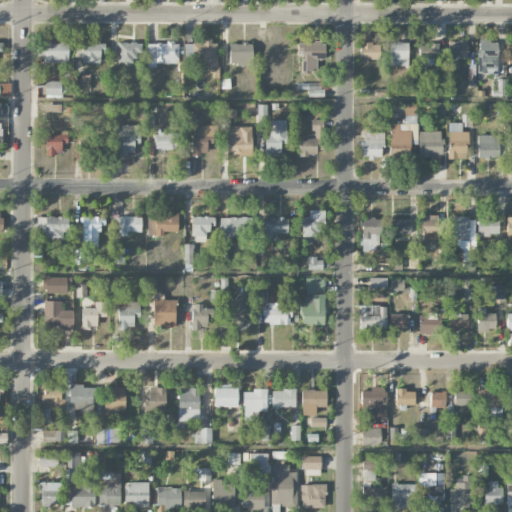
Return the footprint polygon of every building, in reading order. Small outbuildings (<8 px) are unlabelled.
[(216,67),(215,38),(202,38),(202,43),(185,44),(185,68),(216,67)] [(477,40),(478,70),(497,70),(497,40),(477,40)] [(467,41),(448,41),(448,60),(467,60),(467,41)] [(82,43),(82,63),(102,63),(101,42),(82,43)] [(117,61),(140,62),(141,43),(118,42),(117,61)] [(299,72),(317,73),(317,59),(324,59),(325,43),(299,42),(299,72)] [(68,44),(38,43),(37,61),(68,62),(68,44)] [(178,43),(147,44),(148,65),(179,64),(178,43)] [(229,43),(229,65),(251,65),(251,44),(229,43)] [(359,43),(359,59),(379,60),(379,43),(359,43)] [(389,66),(408,66),(408,43),(389,43),(389,66)] [(438,44),(418,44),(419,64),(438,64),(438,44)] [(90,87),(89,75),(80,75),(81,87),(90,87)] [(63,82),(45,81),(45,95),(62,96),(63,82)] [(446,103),(434,103),(433,115),(445,115),(446,103)] [(61,105),(45,104),(45,111),(60,112),(61,105)] [(417,144),(417,104),(404,104),(404,124),(389,124),(389,155),(410,155),(410,144),(417,144)] [(266,105),(258,105),(257,123),(266,123),(266,105)] [(235,114),(229,114),(229,109),(222,109),(222,118),(235,117),(235,114)] [(463,127),(475,127),(475,115),(463,115),(463,127)] [(286,120),(270,120),(270,133),(265,133),(265,155),(280,155),(280,143),(286,143),(286,120)] [(140,143),(139,125),(118,126),(119,155),(134,155),(134,143),(140,143)] [(213,143),(213,125),(195,126),(195,134),(191,134),(191,155),(207,155),(207,143),(213,143)] [(252,127),(227,127),(227,154),(251,154),(252,127)] [(441,131),(418,132),(418,155),(441,155),(441,131)] [(447,158),(467,159),(467,132),(448,131),(447,158)] [(46,155),(62,154),(62,143),(67,143),(67,133),(45,134),(46,155)] [(154,134),(155,150),(176,149),(176,133),(154,134)] [(383,133),(362,133),(362,158),(383,158),(383,133)] [(477,159),(499,159),(499,135),(477,135),(477,159)] [(299,155),(316,156),(316,139),(299,138),(299,155)] [(324,210),(308,210),(308,217),(297,218),(298,226),(301,226),(301,237),(318,237),(318,227),(325,226),(324,210)] [(177,232),(178,215),(147,214),(147,236),(164,236),(164,232),(177,232)] [(418,242),(437,242),(438,215),(419,215),(418,242)] [(99,216),(81,217),(82,241),(100,240),(99,216)] [(193,216),(192,242),(207,242),(207,226),(214,226),(214,217),(193,216)] [(66,217),(37,217),(37,231),(45,230),(45,239),(66,238),(66,217)] [(118,236),(126,236),(127,232),(141,232),(141,217),(118,217),(118,236)] [(220,242),(229,242),(229,237),(250,236),(250,217),(219,218),(220,242)] [(288,218),(265,217),(264,235),(287,236),(288,218)] [(450,239),(457,239),(456,248),(463,249),(463,261),(474,261),(475,218),(450,217),(450,239)] [(410,233),(410,218),(389,218),(389,219),(362,218),(361,251),(370,252),(370,245),(380,245),(380,233),(410,233)] [(477,218),(477,234),(498,234),(498,218),(477,218)] [(194,265),(194,244),(184,244),(184,265),(194,265)] [(73,248),(74,264),(86,264),(85,248),(73,248)] [(124,249),(110,248),(110,264),(123,264),(124,249)] [(322,270),(322,258),(308,258),(307,270),(322,270)] [(324,325),(324,278),(305,278),(305,296),(301,296),(301,325),(324,325)] [(474,301),(475,279),(452,278),(452,289),(464,289),(464,301),(474,301)] [(86,285),(76,284),(75,298),(86,298),(86,285)] [(504,300),(504,285),(494,286),(495,300),(504,300)] [(175,327),(174,300),(163,300),(163,294),(153,294),(153,328),(175,327)] [(245,329),(245,317),(249,317),(249,297),(227,297),(228,308),(225,308),(226,329),(245,329)] [(73,311),(61,311),(61,301),(43,301),(44,329),(73,329),(73,311)] [(139,301),(117,302),(118,329),(134,328),(133,318),(140,317),(139,301)] [(81,328),(97,328),(97,317),(106,317),(106,302),(94,302),(94,308),(82,308),(81,328)] [(192,329),(207,329),(208,317),(213,317),(213,309),(202,309),(202,304),(192,304),(192,329)] [(290,324),(290,308),(277,309),(277,305),(263,305),(263,324),(290,324)] [(386,306),(360,306),(359,330),(385,330),(386,306)] [(445,334),(444,331),(467,330),(467,314),(460,314),(459,309),(425,309),(425,316),(418,316),(418,334),(445,334)] [(476,331),(495,332),(495,314),(484,313),(485,309),(477,309),(476,331)] [(408,314),(390,314),(389,330),(407,330),(408,314)] [(70,406),(76,406),(76,417),(93,417),(93,386),(69,386),(70,406)] [(61,387),(42,387),(43,409),(65,409),(65,399),(61,399),(61,387)] [(165,411),(166,388),(149,387),(148,401),(144,401),(144,411),(165,411)] [(360,418),(385,418),(386,387),(370,387),(370,391),(361,391),(360,418)] [(125,388),(108,388),(109,401),(104,401),(104,413),(125,412),(125,388)] [(178,421),(199,421),(198,388),(177,388),(178,421)] [(213,407),(237,407),(237,388),(214,388),(213,407)] [(502,390),(477,389),(476,407),(489,408),(489,418),(501,418),(502,390)] [(243,391),(244,421),(252,421),(252,412),(266,411),(266,390),(243,391)] [(295,407),(295,390),(271,390),(272,408),(295,407)] [(326,407),(326,390),(301,390),(301,415),(315,415),(315,406),(326,407)] [(395,405),(414,405),(414,390),(395,390),(395,405)] [(453,406),(472,405),(472,391),(453,391),(453,406)] [(429,408),(444,408),(444,392),(429,392),(429,408)] [(211,428),(196,427),(196,444),(211,444),(211,428)] [(119,428),(97,429),(97,443),(119,443),(119,428)] [(379,428),(361,428),(362,445),(380,445),(379,428)] [(42,444),(55,444),(55,431),(42,431),(42,444)] [(37,466),(58,467),(58,451),(38,451),(37,466)] [(67,467),(79,468),(79,452),(67,452),(67,467)] [(150,467),(151,452),(139,452),(138,467),(150,467)] [(239,465),(239,453),(227,453),(227,465),(239,465)] [(268,454),(249,453),(248,472),(268,472),(268,454)] [(320,469),(320,456),(301,457),(301,469),(320,469)] [(385,487),(374,487),(375,461),(363,461),(362,506),(385,507),(385,487)] [(478,464),(478,475),(487,475),(487,463),(478,464)] [(296,472),(289,472),(289,465),(270,465),(271,506),(296,506),(296,472)] [(193,468),(193,481),(210,481),(210,468),(193,468)] [(120,506),(120,473),(98,472),(98,506),(120,506)] [(443,473),(427,473),(427,502),(444,502),(443,473)] [(212,509),(234,508),(233,480),(211,481),(212,509)] [(64,506),(94,507),(94,482),(76,481),(76,489),(65,489),(64,506)] [(60,506),(61,483),(41,482),(41,505),(60,506)] [(449,489),(449,507),(470,507),(470,482),(455,482),(455,489),(449,489)] [(501,482),(485,482),(485,506),(500,506),(501,482)] [(148,506),(148,483),(124,483),(124,507),(148,506)] [(301,508),(325,508),(325,484),(301,485),(301,508)] [(390,507),(407,508),(407,499),(415,500),(415,484),(391,484),(390,507)] [(180,508),(180,488),(156,488),(156,508),(180,508)] [(241,490),(241,509),(263,508),(262,489),(241,490)] [(183,508),(205,507),(204,491),(182,492),(183,508)]
